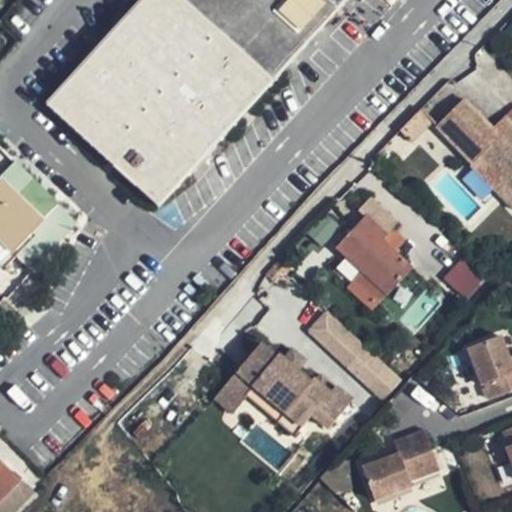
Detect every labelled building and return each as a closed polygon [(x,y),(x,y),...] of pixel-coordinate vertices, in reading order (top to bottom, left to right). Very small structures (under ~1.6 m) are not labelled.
[(143,0),(50,104),(161,204),(278,75),(340,6),(345,0),(143,0)] [(500,138),(492,130),(463,101),(435,128),(472,166),(480,158),(511,190),(511,126),(500,138)] [(511,110),(492,130),(500,138),(511,126),(511,110)] [(511,190),(480,158),(472,166),(471,167),(511,207),(511,190)] [(26,269),(72,225),(32,183),(17,197),(0,181),(0,264),(10,255),(26,269)] [(360,272),(385,296),(411,269),(393,252),(382,241),(386,236),(396,225),(371,200),(358,213),(364,219),(336,249),(360,272)] [(382,241),(393,252),(397,247),(386,236),(382,241)] [(458,260),(443,280),(467,299),(482,279),(458,260)] [(276,285),(286,275),(277,266),(268,277),(276,285)] [(378,303),(385,296),(360,272),(353,280),(378,303)] [(261,292),(258,294),(258,297),(259,300),(262,302),(265,302),(267,300),(269,298),(268,295),(266,292),(264,291),(261,292)] [(381,401),(402,380),(326,309),(306,330),(381,401)] [(511,374),(511,375),(496,340),(463,354),(478,389),(480,388),(486,403),(511,392),(511,374)] [(284,412),(276,422),(293,436),(329,394),(312,378),(310,382),(277,356),(275,358),(259,346),(237,372),(284,412)] [(244,396),(276,422),(284,412),(237,372),(214,398),(230,411),(244,396)] [(511,427),(502,432),(509,448),(505,450),(511,468),(511,427)] [(438,473),(422,434),(393,446),(398,457),(361,472),(374,504),(411,489),(410,485),(438,473)]
